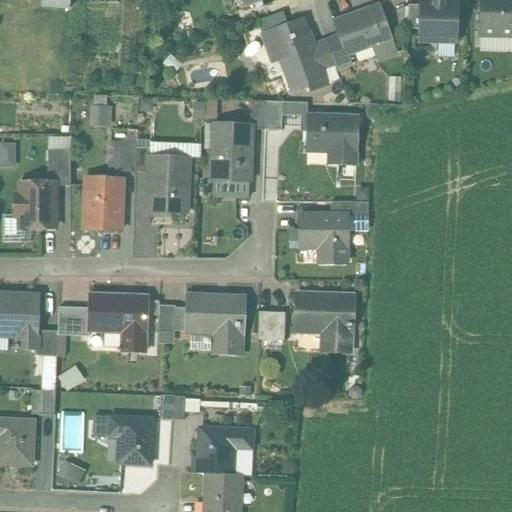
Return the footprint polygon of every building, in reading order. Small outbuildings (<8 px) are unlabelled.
[(69,0),(41,0),(41,7),(69,9),(69,0)] [(511,0),(479,0),(479,36),(511,37),(511,0)] [(456,4),(420,3),(420,6),(419,30),(419,42),(455,43),(456,4)] [(420,6),(408,6),(407,30),(419,30),(420,6)] [(378,7),(333,23),(338,36),(345,56),(347,55),(370,47),(390,39),(378,7)] [(282,13),(259,22),(264,34),(287,26),(282,13)] [(264,34),(262,35),(271,62),(280,59),(292,91),(307,85),(309,92),(326,85),(338,80),(335,70),(321,76),(317,66),(318,65),(311,45),(302,20),(287,26),(264,34)] [(345,56),(338,36),(325,41),(336,70),(350,64),(347,55),(345,56)] [(396,56),(390,39),(370,47),(376,64),(396,56)] [(336,70),(325,41),(311,45),(318,65),(317,66),(321,76),(335,70),(336,70)] [(215,118),(217,103),(199,101),(197,116),(215,118)] [(266,102),(251,102),(250,126),(250,130),(251,130),(265,131),(266,102)] [(266,102),(265,131),(281,131),(281,116),(282,103),(266,102)] [(306,117),(306,115),(306,104),(282,103),(281,116),(306,117)] [(92,106),(92,126),(112,126),(112,106),(92,106)] [(358,117),(306,115),(306,117),(305,153),(337,154),(336,166),(356,167),(358,117)] [(250,126),(213,125),(211,181),(213,181),(249,182),(251,130),(250,130),(250,126)] [(16,143),(0,143),(1,167),(17,166),(16,143)] [(136,144),(119,144),(118,171),(135,173),(136,149),(136,144)] [(150,149),(136,149),(135,173),(147,173),(148,157),(149,157),(150,149)] [(70,151),(48,151),(48,184),(54,184),(54,187),(70,187),(70,151)] [(149,157),(148,157),(147,173),(146,213),(186,215),(188,159),(149,157)] [(121,180),(84,179),(82,231),(119,232),(121,180)] [(249,182),(213,181),(213,198),(248,199),(249,182)] [(48,184),(21,184),(21,197),(14,197),(14,216),(21,216),(21,229),(54,229),(54,214),(51,211),(51,202),(54,200),(54,187),(54,184),(48,184)] [(330,216),(300,216),(300,248),(318,248),(318,264),(346,264),(346,233),(365,233),(365,226),(368,223),(365,220),(365,217),(368,217),(368,202),(360,202),(360,217),(346,217),(346,216),(330,216)] [(360,217),(360,202),(330,202),(330,216),(346,216),(346,217),(360,217)] [(39,297),(0,295),(0,336),(17,338),(17,346),(11,346),(11,349),(10,349),(10,350),(35,351),(37,351),(38,331),(39,297)] [(350,297),(299,295),(298,331),(327,332),(326,350),(348,350),(350,297)] [(147,298),(88,296),(88,309),(87,331),(88,331),(100,332),(100,334),(103,347),(116,347),(116,349),(122,350),(122,353),(144,354),(145,333),(146,333),(147,298)] [(244,296),(188,296),(188,310),(188,332),(216,332),(216,351),(244,351),(244,296)] [(159,306),(158,332),(175,333),(175,309),(175,307),(159,306)] [(88,309),(58,308),(57,332),(58,332),(57,336),(88,338),(88,331),(87,331),(88,309)] [(175,333),(188,332),(188,310),(175,309),(175,333)] [(285,313),(258,312),(257,339),(284,340),(285,313)] [(37,351),(35,351),(35,357),(44,357),(57,357),(57,336),(58,332),(57,332),(38,331),(37,351)] [(44,357),(43,391),(55,392),(57,357),(44,357)] [(59,375),(65,389),(84,381),(79,367),(59,375)] [(43,391),(32,391),(31,415),(42,415),(43,391)] [(55,392),(43,391),(42,415),(54,416),(55,392)] [(173,397),(161,396),(160,420),(172,421),(173,397)] [(185,397),(173,397),(172,421),(184,421),(185,397)] [(81,450),(82,411),(61,411),(60,449),(81,450)] [(152,420),(110,418),(109,437),(119,437),(118,464),(150,466),(152,420)] [(33,422),(0,420),(0,465),(32,467),(33,422)] [(252,431),(199,429),(197,474),(205,474),(233,475),(234,449),(252,450),(252,431)] [(63,461),(58,478),(81,484),(86,468),(63,461)] [(233,475),(205,474),(203,511),(239,511),(241,476),(233,475)]
